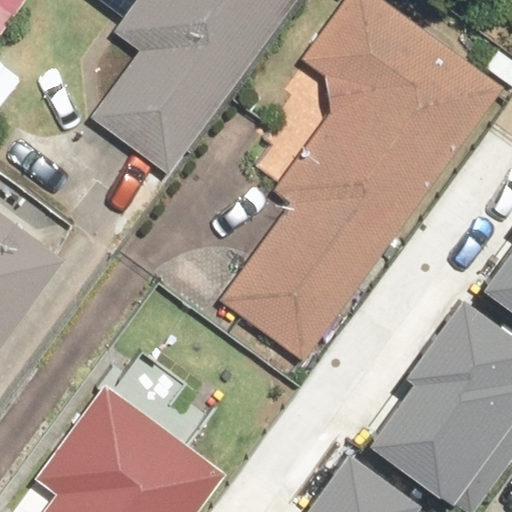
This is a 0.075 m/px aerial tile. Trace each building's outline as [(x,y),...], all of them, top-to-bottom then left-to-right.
[(0,0),(0,32),(22,0),(0,0)] [(291,0),(137,0),(112,33),(137,51),(87,117),(162,173),(291,0)] [(499,87),(379,0),(339,0),(297,58),(318,74),(325,114),(268,192),(286,205),(216,299),(298,360),(499,87)] [(511,213),(472,268),(511,296),(511,213)] [(0,345),(62,258),(0,214),(0,345)] [(511,332),(457,292),(361,424),(470,502),(511,443),(511,332)] [(187,511),(218,471),(102,385),(32,479),(50,492),(35,511),(187,511)] [(414,491),(343,440),(290,511),(404,511),(401,509),(414,491)]
